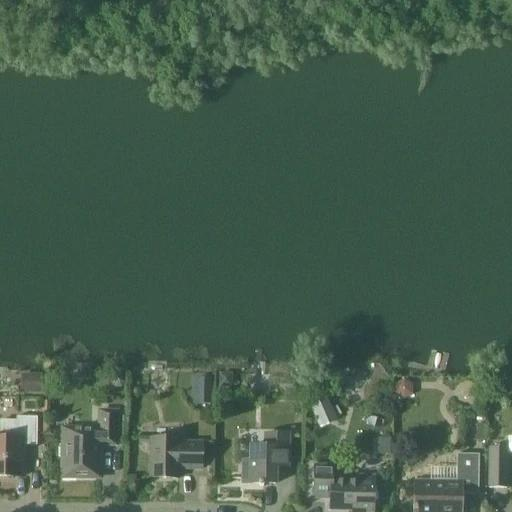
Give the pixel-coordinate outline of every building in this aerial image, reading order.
[(117,446),(118,412),(99,412),(99,431),(79,430),(63,430),(63,436),(63,478),(101,479),(101,446),(117,446)] [(37,447),(38,418),(17,418),(16,440),(7,440),(1,434),(0,434),(0,477),(24,478),(24,446),(37,447)] [(288,472),(288,435),(265,435),(265,447),(251,447),(251,461),(243,461),(243,485),(276,485),(276,472),(288,472)] [(202,470),(203,444),(179,444),(179,440),(151,439),(150,479),(178,480),(179,470),(202,470)] [(507,453),(489,453),(489,489),(507,489),(507,453)] [(461,511),(461,495),(479,495),(479,455),(457,455),(456,484),(431,483),(431,480),(415,480),(414,511),(461,511)] [(373,511),(374,478),(332,477),(333,468),(315,467),(314,498),(331,499),(330,511),(352,511),(351,511),(373,511)]
